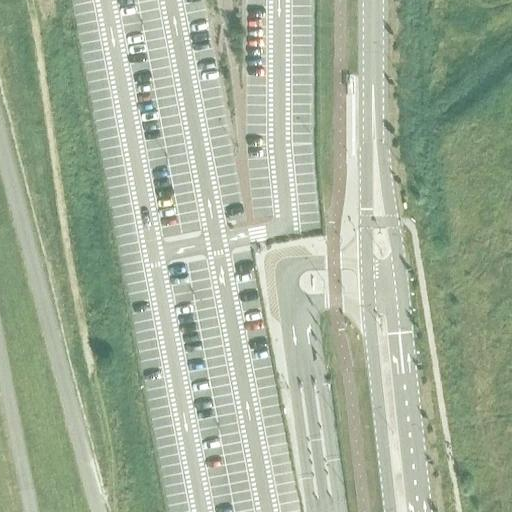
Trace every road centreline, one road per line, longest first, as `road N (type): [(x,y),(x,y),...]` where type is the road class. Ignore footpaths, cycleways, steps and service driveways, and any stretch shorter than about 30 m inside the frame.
road 1 (unclassified): [(423,511),(397,301)]
road 2 (unclassified): [(368,302),(387,511)]
road 3 (unclassified): [(395,274),(372,93)]
road 4 (unclassified): [(372,93),(367,269)]
